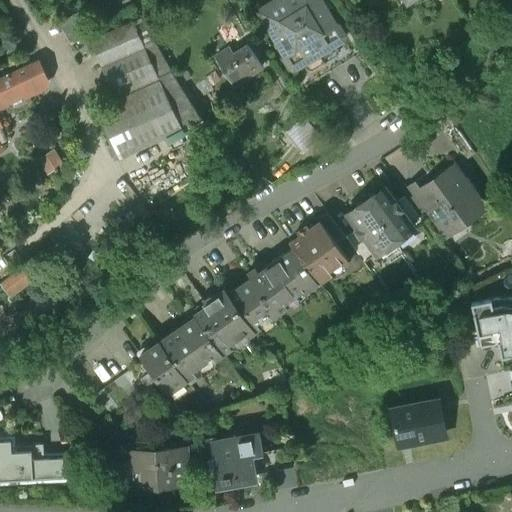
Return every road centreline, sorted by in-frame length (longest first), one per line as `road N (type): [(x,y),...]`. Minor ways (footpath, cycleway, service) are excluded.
road 1 (residential): [(0,394),(74,365),(247,221),(427,113),(473,71),(511,16)]
road 2 (residential): [(259,511),(486,467)]
